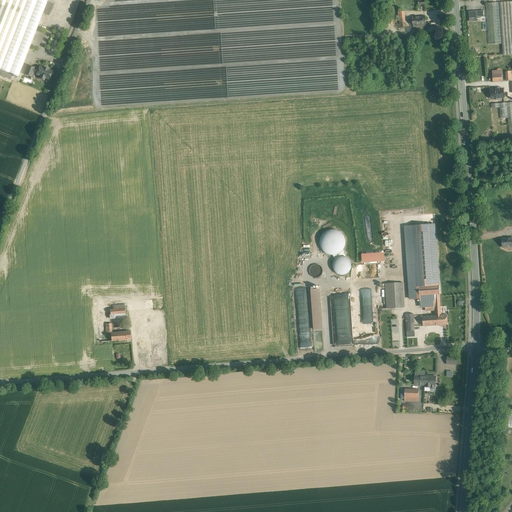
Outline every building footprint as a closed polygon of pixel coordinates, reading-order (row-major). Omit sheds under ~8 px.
[(50,0),(0,0),(0,68),(20,76),(50,0)] [(59,4),(50,0),(46,13),(55,16),(59,4)] [(511,1),(499,2),(502,44),(503,55),(511,53),(511,1)] [(499,2),(486,3),(489,45),(502,44),(499,2)] [(425,17),(412,18),(412,26),(413,29),(425,28),(425,25),(425,17)] [(29,64),(25,74),(33,77),(35,73),(41,75),(40,79),(45,81),(46,78),(50,80),(54,70),(40,65),(39,68),(37,67),(29,64)] [(503,90),(491,90),(491,99),(496,99),(497,100),(500,100),(500,99),(504,98),(503,90)] [(507,103),(490,104),(494,143),(511,142),(507,103)] [(435,224),(404,226),(409,299),(420,299),(419,287),(439,286),(435,224)] [(511,238),(502,239),(502,247),(511,246),(511,238)] [(346,257),(343,250),(342,251),(341,252),(340,253),(339,253),(337,254),(336,254),(336,255),(333,255),(335,259),(336,258),(337,258),(338,257),(339,257),(341,256),(342,256),(344,256),(345,257),(346,257)] [(322,273),(323,271),(322,268),(321,266),(319,265),(316,264),(313,265),(311,266),(310,268),(309,271),(310,274),(311,276),(314,277),(316,278),(319,277),(321,276),(322,273)] [(406,283),(385,284),(387,309),(407,308),(406,283)] [(439,286),(419,287),(420,299),(420,302),(435,301),(435,310),(434,310),(434,316),(439,316),(441,315),(440,295),(439,285),(439,286)] [(320,289),(311,289),(314,330),(323,329),(320,289)] [(156,300),(155,302),(154,304),(154,305),(155,307),(156,308),(158,309),(159,310),(160,309),(162,309),(163,308),(164,307),(164,305),(164,304),(164,302),(162,300),(160,300),(158,300),(156,300)] [(435,301),(420,302),(421,311),(434,310),(435,310),(435,301)] [(125,308),(107,310),(107,317),(125,316),(125,308)] [(441,315),(439,316),(440,325),(448,324),(447,315),(441,315)] [(434,316),(423,317),(423,326),(440,325),(439,316),(434,316)] [(414,318),(406,318),(407,337),(415,337),(414,318)] [(112,333),(111,333),(111,341),(113,341),(123,340),(130,339),(130,331),(112,333)] [(111,341),(101,342),(101,343),(91,344),(93,367),(116,366),(113,341),(111,341)] [(427,376),(415,376),(415,384),(425,385),(427,385),(427,376)] [(436,377),(427,376),(427,385),(425,385),(425,387),(424,390),(430,391),(430,389),(435,389),(435,386),(436,386),(436,377)] [(419,390),(405,389),(404,399),(404,401),(418,401),(419,390)]
